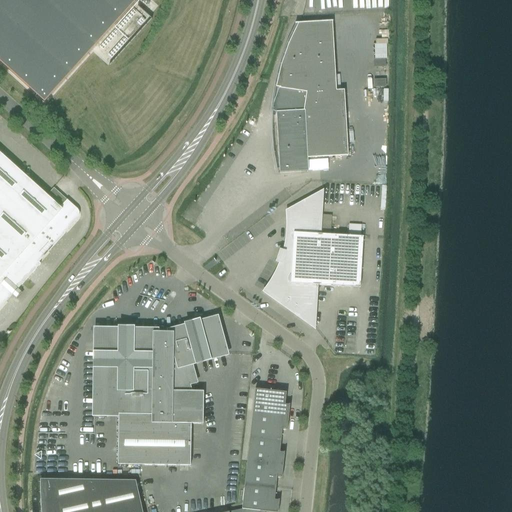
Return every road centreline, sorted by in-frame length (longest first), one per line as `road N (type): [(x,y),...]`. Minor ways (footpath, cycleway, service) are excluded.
road 1 (track): [(427,0),(420,259),(398,511)]
road 2 (unclassified): [(303,511),(317,387),(311,369),(166,248)]
road 3 (unknown): [(242,309),(215,464),(200,475),(158,477)]
road 4 (tertiary): [(176,166),(231,85),(258,0)]
road 5 (tertiary): [(0,421),(40,328),(88,268)]
road 6 (unclassified): [(92,180),(0,99)]
